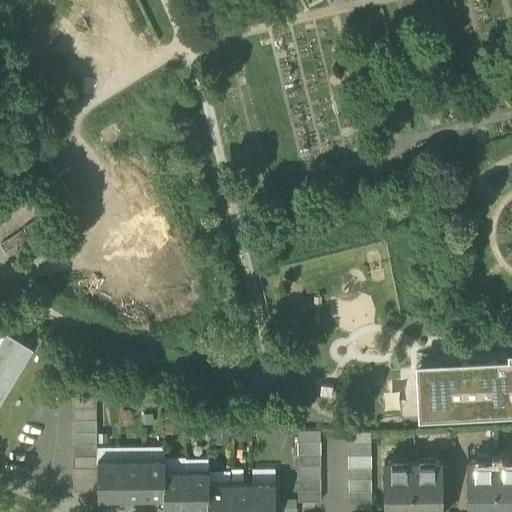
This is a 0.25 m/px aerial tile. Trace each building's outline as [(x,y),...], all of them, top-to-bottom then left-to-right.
[(0,336),(6,326),(7,327),(9,323),(2,319),(0,322),(0,336)] [(7,327),(6,326),(0,336),(0,397),(33,343),(7,327)] [(511,409),(511,347),(507,348),(508,353),(462,356),(462,362),(416,365),(418,414),(511,409)] [(73,394),(74,490),(97,489),(97,457),(97,394),(73,394)] [(298,499),(321,499),(321,427),(297,428),(298,499)] [(349,501),(372,501),(371,429),(368,429),(348,430),(349,501)] [(142,495),(164,495),(165,469),(165,456),(142,457),(142,495)] [(98,495),(120,495),(120,457),(97,457),(97,489),(98,495)] [(120,495),(142,495),(142,457),(120,457),(120,495)] [(467,511),(511,511),(511,457),(467,458),(467,511)] [(384,511),(442,511),(442,459),(384,459),(384,511)] [(164,507),(186,507),(186,468),(165,469),(164,495),(164,507)] [(186,507),(208,506),(209,480),(209,468),(186,468),(186,507)] [(275,511),(275,479),(252,480),(252,511),(275,511)] [(207,511),(230,511),(230,480),(209,480),(208,506),(207,511)] [(230,511),(252,511),(252,480),(230,480),(230,511)]
